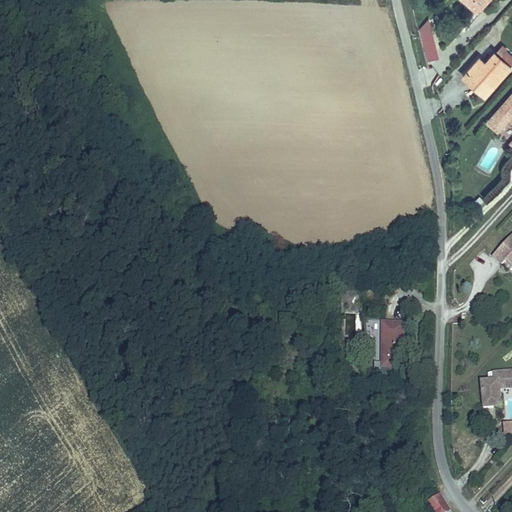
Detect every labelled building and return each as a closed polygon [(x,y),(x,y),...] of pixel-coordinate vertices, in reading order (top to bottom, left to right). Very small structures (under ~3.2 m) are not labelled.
[(408,14),(403,15),(405,24),(412,51),(416,51),(420,45),(414,22),(411,23),(408,14)] [(418,24),(426,60),(439,58),(430,21),(418,24)] [(471,68),(467,72),(474,79),(501,50),(484,34),(475,44),(469,39),(456,53),(471,68)] [(451,58),(467,72),(471,68),(456,53),(451,58)] [(511,86),(509,83),(482,112),(492,122),(504,109),(511,117),(511,125),(505,133),(511,140),(511,86)] [(502,254),(511,261),(511,229),(509,226),(489,248),(498,258),(502,254)] [(355,335),(355,313),(345,313),(345,335),(355,335)] [(399,365),(399,317),(372,318),(372,366),(399,365)] [(477,403),(492,402),(490,386),(511,384),(509,367),(482,370),(483,375),(474,377),(477,403)] [(511,423),(503,422),(502,437),(511,437),(511,423)] [(438,511),(447,505),(435,491),(425,500),(434,511),(438,511)]
